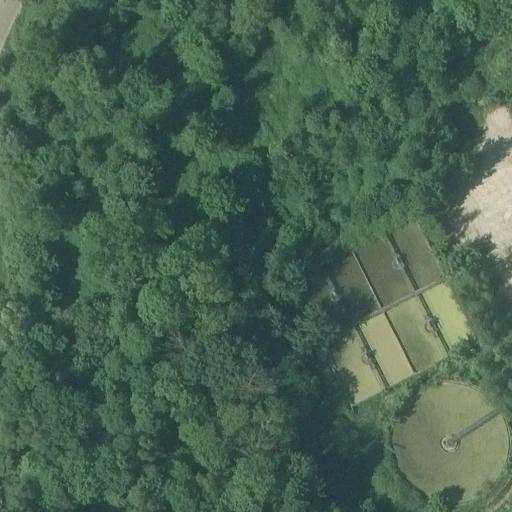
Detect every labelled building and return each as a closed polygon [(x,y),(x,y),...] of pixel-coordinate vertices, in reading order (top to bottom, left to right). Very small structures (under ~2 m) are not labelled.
[(418,236),(394,248),(419,298),(443,286),(418,236)] [(390,258),(336,280),(352,319),(384,305),(387,312),(401,307),(396,297),(404,294),(390,258)] [(341,290),(318,292),(322,331),(345,328),(341,290)] [(429,311),(449,363),(473,355),(453,302),(429,311)] [(419,323),(378,340),(393,378),(411,371),(408,363),(431,354),(419,323)] [(335,363),(358,399),(378,387),(356,351),(335,363)]
